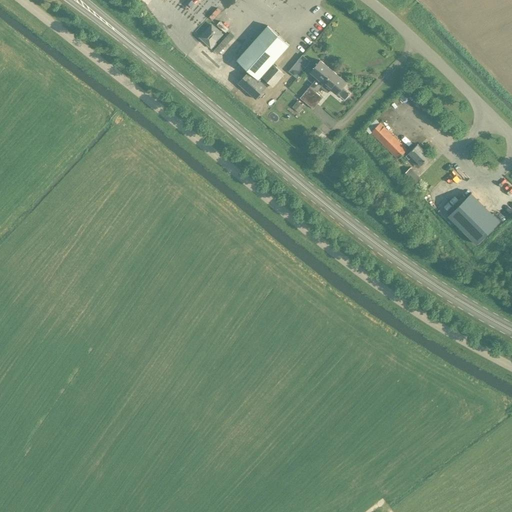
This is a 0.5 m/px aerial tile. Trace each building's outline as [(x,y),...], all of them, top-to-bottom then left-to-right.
[(221,5),(212,13),(216,17),(225,9),(221,5)] [(222,35),(213,26),(201,38),(213,49),(217,44),(215,43),(222,35)] [(239,84),(257,100),(271,84),(274,87),(285,75),(273,64),(290,45),(268,26),(238,61),(250,71),(239,84)] [(217,46),(222,51),(239,34),(234,29),(217,46)] [(309,65),(314,61),(306,52),(301,56),(309,65)] [(318,78),(310,88),(301,99),(304,102),(309,96),(315,101),(320,96),(317,93),(321,88),(323,85),(334,72),(321,61),(312,73),(318,78)] [(334,72),(323,85),(321,88),(328,93),(332,90),(337,95),(347,83),(334,72)] [(309,96),(304,102),(314,110),(323,99),(320,96),(315,101),(309,96)] [(372,133),(398,160),(402,156),(408,162),(413,157),(422,166),(431,157),(419,145),(410,153),(382,124),(372,133)] [(411,169),(410,169),(402,177),(401,178),(413,190),(422,180),(411,169)] [(449,198),(457,193),(454,188),(446,194),(449,198)] [(478,245),(501,222),(472,193),(449,216),(478,245)]
